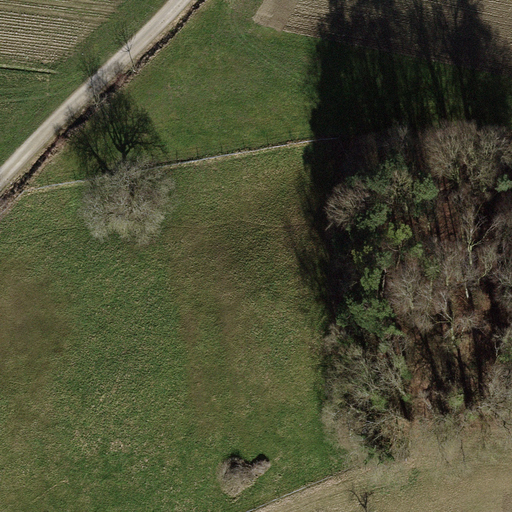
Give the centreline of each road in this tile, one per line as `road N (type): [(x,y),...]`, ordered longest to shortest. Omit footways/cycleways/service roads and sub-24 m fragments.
road 1 (track): [(0,185),(182,0)]
road 2 (track): [(428,448),(271,511)]
